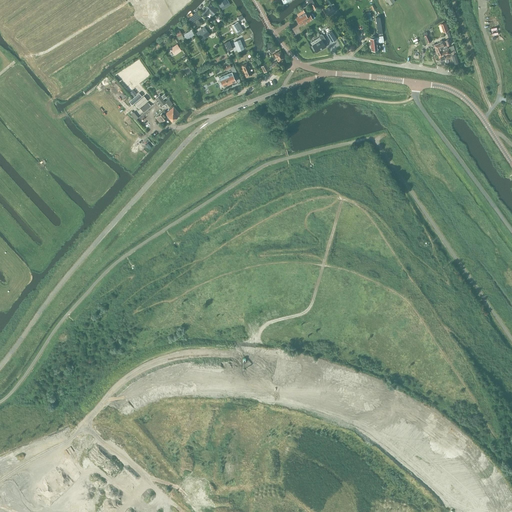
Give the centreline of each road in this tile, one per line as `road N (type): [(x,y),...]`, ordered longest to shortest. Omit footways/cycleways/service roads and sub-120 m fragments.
road 1 (track): [(249,511),(247,491),(215,479),(216,436),(226,423),(331,471),(356,511)]
road 2 (residential): [(511,231),(418,104),(416,82)]
road 3 (track): [(342,198),(310,306),(262,328)]
road 4 (residential): [(303,66),(348,57),(449,73)]
road 5 (track): [(23,56),(51,49),(129,0)]
